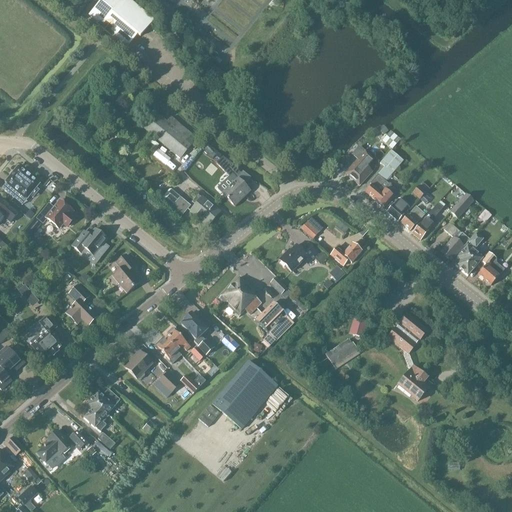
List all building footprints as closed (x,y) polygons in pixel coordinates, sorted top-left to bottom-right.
[(127,47),(138,35),(140,37),(144,33),(150,25),(153,22),(127,0),(107,0),(104,5),(100,2),(89,15),(98,23),(97,24),(103,29),(104,27),(108,31),(107,33),(113,37),(114,36),(127,47)] [(215,67),(211,74),(222,83),(225,80),(227,77),(216,68),(215,67)] [(167,123),(155,113),(142,128),(180,159),(193,144),(167,123)] [(171,118),(167,123),(193,144),(197,139),(171,118)] [(392,143),(401,133),(392,125),(383,136),(392,143)] [(346,174),(348,176),(348,178),(351,180),(352,180),(359,186),(359,187),(360,186),(372,173),(367,168),(373,160),(359,147),(353,154),(359,159),(346,174),(345,174),(345,175),(346,174)] [(403,162),(391,152),(380,164),(384,168),(370,185),(372,186),(365,193),(379,205),(379,207),(381,209),(383,208),(384,209),(394,198),(390,195),(394,191),(390,187),(391,186),(389,184),(384,190),(383,189),(380,192),(378,191),(403,162)] [(241,174),(232,166),(222,158),(218,162),(227,171),(228,170),(236,179),(241,174)] [(18,194),(26,201),(40,185),(18,167),(5,183),(6,184),(2,189),(14,199),(18,194)] [(394,187),(402,179),(396,173),(392,177),(395,179),(391,184),(394,187)] [(222,195),(234,207),(250,192),(238,180),(222,195)] [(419,181),(415,185),(427,195),(430,191),(419,181)] [(425,194),(418,187),(412,194),(420,200),(425,194)] [(161,201),(164,204),(181,218),(191,206),(172,190),(170,190),(161,201)] [(430,200),(425,195),(421,200),(426,205),(430,200)] [(450,214),(457,220),(473,202),(466,195),(450,214)] [(220,213),(202,198),(201,199),(198,196),(193,202),(197,205),(190,213),(198,220),(200,217),(210,225),(220,213)] [(387,213),(398,222),(409,209),(398,200),(394,206),(392,204),(385,211),(388,213),(387,213)] [(0,223),(4,219),(10,224),(18,214),(2,201),(0,203),(0,223)] [(60,202),(52,212),(47,208),(49,205),(37,219),(43,224),(46,220),(51,223),(51,225),(54,228),(56,227),(58,230),(63,224),(67,228),(74,220),(69,216),(73,212),(60,202)] [(440,203),(435,208),(425,219),(412,234),(420,241),(433,226),(432,225),(435,221),(435,218),(445,207),(440,203)] [(486,219),(493,210),(485,204),(478,213),(486,219)] [(401,224),(409,232),(424,216),(416,208),(401,224)] [(308,218),(302,225),(313,235),(320,228),(308,218)] [(28,226),(35,233),(42,225),(35,219),(28,226)] [(453,239),(440,253),(451,262),(469,242),(450,224),(444,231),(453,239)] [(80,238),(72,247),(78,252),(82,255),(86,251),(93,257),(94,256),(99,260),(109,248),(103,244),(106,240),(95,231),(85,242),(80,238)] [(477,234),(469,243),(477,249),(484,240),(477,234)] [(318,254),(308,245),(302,251),(296,246),(291,252),(289,251),(279,261),(291,273),(304,261),(307,264),(318,254)] [(338,248),(330,257),(343,267),(345,266),(344,265),(348,261),(352,264),(361,253),(352,245),(344,254),(338,248)] [(460,261),(455,267),(468,277),(482,260),(467,247),(457,259),(460,261)] [(247,265),(252,268),(257,256),(252,254),(247,265)] [(494,258),(488,254),(481,262),(486,267),(478,276),(491,287),(499,277),(498,276),(503,271),(491,261),(494,258)] [(126,256),(116,264),(121,270),(113,277),(127,294),(140,284),(130,272),(135,267),(126,256)] [(245,311),(250,316),(261,304),(252,295),(254,293),(240,279),(220,299),(239,318),(245,311)] [(270,284),(281,296),(286,301),(292,295),(276,279),(270,284)] [(98,319),(83,304),(90,298),(78,286),(71,293),(79,301),(66,315),(77,326),(82,322),(88,328),(98,319)] [(18,293),(32,309),(39,303),(25,287),(18,293)] [(274,303),(269,308),(255,322),(277,343),(295,324),(274,303)] [(184,322),(184,323),(181,326),(196,341),(194,343),(199,348),(198,348),(206,357),(214,349),(206,341),(205,342),(201,337),(207,331),(191,315),(190,316),(189,315),(184,320),(185,321),(184,322)] [(416,346),(427,333),(407,315),(388,338),(405,352),(409,355),(416,346)] [(58,354),(57,352),(64,347),(51,333),(56,329),(46,318),(39,324),(47,333),(41,338),(39,336),(30,344),(32,346),(31,347),(45,363),(52,357),(53,359),(58,354)] [(351,327),(349,337),(361,340),(364,330),(351,327)] [(168,337),(166,340),(178,352),(182,348),(186,352),(190,348),(180,337),(180,336),(174,330),(172,330),(168,334),(168,337)] [(5,331),(0,335),(0,345),(10,337),(5,331)] [(325,355),(328,360),(333,367),(358,351),(350,339),(325,355)] [(160,342),(154,348),(161,355),(162,354),(173,365),(182,357),(178,352),(166,340),(161,344),(160,342)] [(25,364),(12,349),(10,351),(7,348),(0,353),(0,390),(1,392),(12,382),(7,377),(11,373),(13,375),(25,364)] [(199,363),(205,358),(196,349),(191,354),(199,363)] [(406,353),(404,356),(409,369),(411,371),(413,368),(414,369),(409,355),(406,353)] [(125,369),(137,381),(152,365),(140,354),(125,369)] [(242,432),(278,389),(248,364),(212,407),(242,432)] [(411,371),(398,387),(399,387),(417,402),(417,403),(431,386),(425,381),(427,379),(414,369),(413,368),(411,371)] [(182,384),(167,370),(164,374),(166,376),(160,382),(172,394),(182,384)] [(180,382),(193,395),(205,382),(200,377),(193,383),(186,376),(180,382)] [(90,412),(84,419),(95,429),(95,428),(100,433),(106,426),(103,423),(109,417),(107,415),(120,402),(108,391),(102,397),(98,394),(85,408),(90,412)] [(211,407),(199,420),(209,428),(220,414),(211,407)] [(52,441),(37,454),(52,470),(64,460),(60,456),(71,447),(73,445),(79,451),(87,444),(77,433),(69,440),(70,441),(68,443),(57,432),(50,439),(52,441)] [(103,435),(98,440),(110,451),(115,445),(103,435)] [(6,446),(15,456),(23,450),(13,439),(6,446)] [(9,472),(15,467),(0,450),(0,483),(11,473),(9,472)] [(23,473),(24,473),(32,483),(37,478),(29,469),(23,473)] [(40,484),(47,492),(52,488),(45,480),(40,484)] [(18,499),(25,506),(37,495),(31,487),(18,499)]
